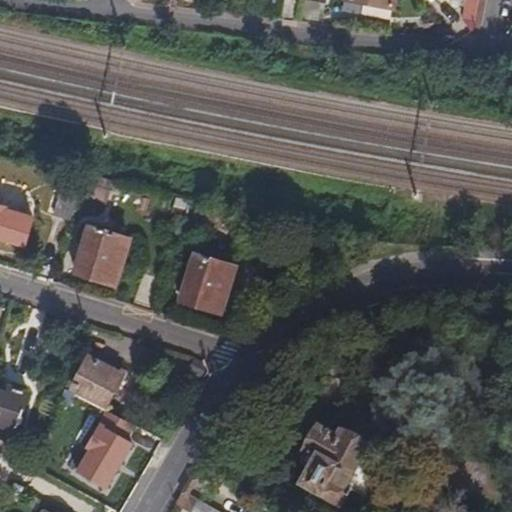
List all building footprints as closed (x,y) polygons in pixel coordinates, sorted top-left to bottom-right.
[(391,12),(392,0),(344,0),(344,3),(391,12)] [(475,22),(479,0),(468,0),(465,20),(475,22)] [(69,220),(78,188),(60,182),(50,214),(69,220)] [(104,206),(108,192),(83,186),(79,200),(104,206)] [(210,223),(214,209),(197,204),(193,218),(210,223)] [(22,248),(31,220),(11,213),(11,212),(0,208),(0,242),(1,243),(2,241),(22,248)] [(113,286),(127,240),(88,227),(73,274),(113,286)] [(218,315),(233,268),(195,256),(180,303),(218,315)] [(104,408),(120,377),(91,362),(80,383),(74,393),(104,408)] [(196,389),(205,373),(202,366),(191,363),(181,380),(196,389)] [(74,393),(80,383),(68,378),(65,390),(73,394),(74,393)] [(0,426),(16,432),(27,396),(7,390),(5,397),(0,395),(0,426)] [(75,473),(112,494),(147,433),(110,412),(75,473)] [(382,473),(363,461),(368,452),(365,450),(366,447),(364,439),(353,433),(344,435),(343,437),(340,435),(336,441),(318,431),(305,453),(307,454),(302,463),(303,468),(308,471),(300,486),(316,496),(315,498),(338,511),(339,511),(349,495),(363,503),(367,497),(373,497),(380,485),(379,478),(382,473)] [(0,449),(10,453),(14,442),(1,438),(0,441),(0,449)] [(17,502),(24,489),(15,484),(8,497),(17,502)] [(214,511),(183,495),(177,506),(187,511),(214,511)]
